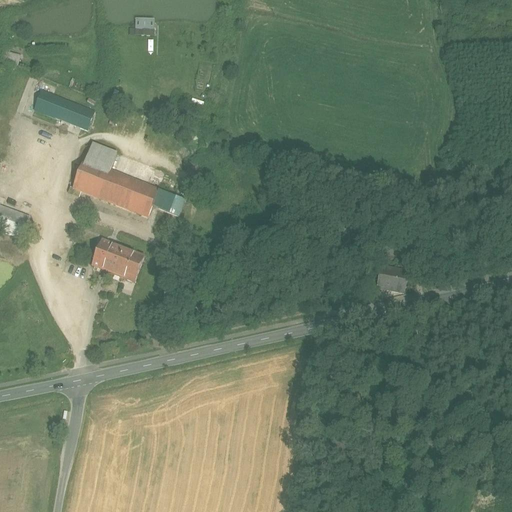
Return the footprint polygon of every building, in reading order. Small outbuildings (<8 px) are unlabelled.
[(3,55),(0,63),(0,65),(16,70),(19,59),(12,57),(3,55)] [(95,114),(42,94),(34,115),(87,135),(95,114)] [(83,166),(71,195),(147,225),(154,208),(159,195),(109,176),(116,158),(92,148),(85,166),(83,166)] [(165,198),(159,195),(154,208),(160,210),(165,198)] [(166,195),(165,198),(160,210),(160,211),(180,219),(186,203),(166,195)] [(28,222),(0,211),(0,238),(19,245),(24,234),(28,222)] [(100,245),(90,272),(133,289),(144,261),(134,258),(133,260),(110,251),(111,249),(100,245)] [(195,271),(195,282),(213,282),(213,271),(195,271)] [(381,272),(376,296),(386,298),(393,300),(404,302),(405,298),(409,278),(381,272)]
